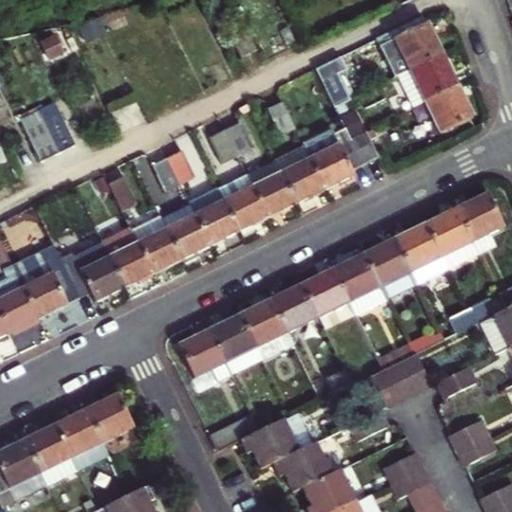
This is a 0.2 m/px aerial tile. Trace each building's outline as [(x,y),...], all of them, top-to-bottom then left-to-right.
[(235,12),(220,19),(241,62),(256,54),(235,12)] [(391,42),(407,73),(439,58),(432,42),(423,26),(391,42)] [(82,36),(88,50),(106,42),(101,29),(82,36)] [(54,43),(39,50),(49,71),(64,64),(54,43)] [(407,73),(396,79),(413,111),(424,105),(455,90),(446,72),(439,58),(407,73)] [(348,103),(334,77),(319,85),(332,111),(348,103)] [(439,134),(469,118),(462,103),(455,90),(424,105),(439,134)] [(281,138),(293,131),(281,105),(268,111),(281,138)] [(74,148),(53,106),(36,115),(57,156),(74,148)] [(242,106),(234,110),(237,115),(245,111),(242,106)] [(40,165),(57,156),(36,115),(19,122),(40,165)] [(349,143),(365,134),(367,134),(361,121),(342,131),(349,143)] [(237,127),(222,134),(234,160),(249,153),(237,127)] [(352,177),(351,174),(362,168),(349,143),(342,131),(333,135),(331,131),(301,146),(302,150),(323,192),(344,181),(352,177)] [(223,165),(234,160),(222,134),(210,139),(223,165)] [(362,168),(378,160),(365,134),(349,143),(362,168)] [(302,150),(271,165),(292,207),(308,199),(323,192),(302,150)] [(193,179),(181,154),(165,161),(178,187),(193,179)] [(151,168),(163,194),(178,187),(165,161),(151,168)] [(244,178),(264,220),(278,214),(292,207),(271,165),(244,178)] [(214,192),(234,234),(250,227),(264,220),(244,178),(214,192)] [(121,180),(105,187),(119,215),(134,208),(121,180)] [(187,205),(207,248),(222,240),(234,234),(214,192),(187,205)] [(471,205),(454,214),(475,258),(494,248),(488,236),(501,230),(486,198),(471,205)] [(187,205),(157,220),(177,262),(192,255),(207,248),(187,205)] [(425,228),(447,272),(475,258),(454,214),(439,221),(425,228)] [(134,247),(148,276),(162,269),(177,262),(157,220),(156,218),(127,232),(128,234),(134,247)] [(395,242),(417,287),(447,272),(425,228),(410,235),(395,242)] [(101,247),(107,260),(134,247),(128,234),(101,247)] [(90,294),(94,302),(100,299),(121,289),(107,260),(101,247),(95,235),(68,248),(66,246),(52,253),(76,300),(90,294)] [(365,257),(386,302),(417,287),(395,242),(379,250),(365,257)] [(107,260),(121,289),(136,282),(148,276),(134,247),(107,260)] [(9,271),(34,321),(57,310),(76,300),(52,253),(50,249),(9,271)] [(34,321),(9,271),(0,254),(0,280),(1,283),(0,284),(0,322),(6,335),(18,329),(34,321)] [(332,273),(354,318),(386,302),(365,257),(346,266),(332,273)] [(317,281),(301,289),(317,319),(324,334),(354,319),(354,318),(332,273),(317,281)] [(511,288),(494,297),(503,314),(511,309),(511,288)] [(285,296),(271,303),(286,335),(317,319),(301,289),(285,296)] [(494,318),(487,302),(467,311),(475,327),(489,320),(494,318)] [(240,318),(262,363),(293,348),(286,335),(271,303),(256,310),(240,318)] [(511,309),(503,314),(494,318),(489,320),(503,352),(511,347),(511,309)] [(445,321),(453,338),(475,327),(467,311),(445,321)] [(225,325),(210,333),(225,364),(231,378),(262,363),(240,318),(225,325)] [(178,349),(193,380),(210,372),(225,364),(210,333),(194,341),(178,349)] [(376,363),(381,373),(385,371),(399,364),(413,357),(408,347),(376,363)] [(511,347),(503,352),(511,370),(511,347)] [(413,357),(399,364),(414,396),(433,387),(418,355),(413,357)] [(210,372),(217,385),(231,378),(225,364),(210,372)] [(385,371),(399,403),(414,396),(399,364),(385,371)] [(471,368),(439,383),(447,399),(478,384),(471,368)] [(388,408),(399,403),(385,371),(381,373),(373,377),(388,408)] [(210,372),(193,380),(191,380),(198,394),(217,385),(210,372)] [(343,372),(318,384),(325,401),(351,388),(343,372)] [(102,404),(86,412),(102,444),(131,429),(115,397),(102,404)] [(52,428),(69,461),(102,444),(86,412),(67,421),(52,428)] [(390,427),(382,412),(351,427),(359,445),(391,429),(390,427)] [(208,434),(217,453),(241,442),(257,434),(248,414),(208,434)] [(258,463),(262,471),(273,466),(312,446),(297,414),(257,434),(241,442),(247,455),(253,452),(258,463)] [(451,440),(458,454),(490,438),(483,424),(451,440)] [(36,437),(22,444),(38,476),(69,461),(52,428),(36,437)] [(465,470),(498,453),(490,438),(458,454),(465,470)] [(0,506),(1,509),(44,487),(38,476),(22,444),(4,453),(0,455),(0,506)] [(69,461),(75,473),(108,457),(102,444),(69,461)] [(293,495),(302,491),(330,476),(315,445),(312,446),(273,466),(279,479),(284,477),(289,486),(293,495)] [(416,453),(386,470),(393,485),(425,470),(416,453)] [(44,488),(75,473),(69,461),(38,476),(44,487),(44,488)] [(393,485),(401,500),(407,497),(413,511),(416,511),(440,500),(425,470),(393,485)] [(330,476),(302,491),(306,500),(311,509),(307,511),(306,511),(338,511),(354,504),(339,472),(330,476)] [(511,487),(511,485),(479,500),(485,511),(494,511),(511,503),(511,487)] [(154,499),(149,487),(96,511),(153,511),(148,502),(154,499)] [(445,511),(440,500),(416,511),(445,511)] [(95,511),(89,501),(68,511),(95,511)] [(511,511),(511,503),(494,511),(511,511)]
